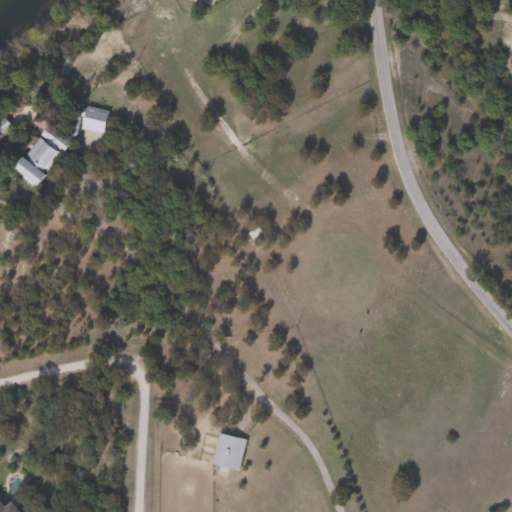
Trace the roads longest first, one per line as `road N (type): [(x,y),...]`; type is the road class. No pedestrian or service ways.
road 1 (residential): [(511,332),(429,225),(398,154),(372,0)]
road 2 (residential): [(132,511),(143,374),(118,362),(0,369)]
